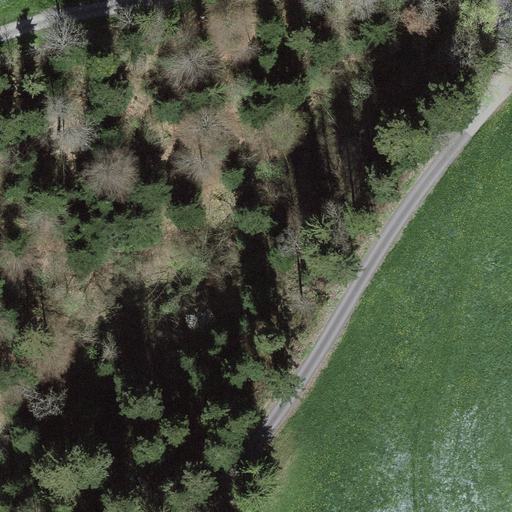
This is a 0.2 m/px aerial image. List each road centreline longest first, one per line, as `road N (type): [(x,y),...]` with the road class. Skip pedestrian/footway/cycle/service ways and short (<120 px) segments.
road 1 (track): [(511,76),(202,511)]
road 2 (track): [(0,36),(139,0)]
